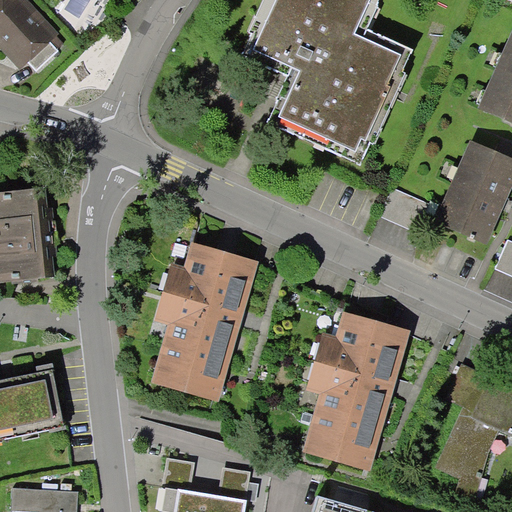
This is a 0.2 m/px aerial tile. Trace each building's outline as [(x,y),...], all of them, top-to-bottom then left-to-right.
[(11,0),(6,0),(2,4),(0,1),(0,55),(16,72),(21,67),(31,78),(53,58),(43,47),(49,41),(11,0)] [(376,0),(268,0),(242,57),(288,79),(268,123),(357,164),(408,54),(362,33),(376,0)] [(511,38),(481,110),(511,123),(511,38)] [(511,172),(511,169),(468,151),(435,227),(480,246),(511,172)] [(0,197),(0,290),(49,285),(47,262),(51,262),(46,216),(42,216),(40,194),(0,197)] [(427,212),(387,195),(376,221),(415,238),(427,212)] [(511,250),(503,247),(492,273),(511,281),(511,250)] [(167,272),(152,324),(168,328),(151,387),(213,404),(222,371),(241,303),(251,270),(189,252),(182,276),(167,272)] [(319,341),(304,393),(320,397),(303,456),(364,473),(374,440),(393,372),(402,339),(341,321),(334,346),(319,341)] [(434,472),(457,483),(452,499),(470,504),(485,458),(481,457),(492,433),(511,441),(511,396),(458,372),(450,390),(444,403),(462,411),(434,472)] [(0,385),(0,443),(58,431),(47,376),(0,385)] [(235,511),(242,476),(195,468),(192,484),(177,481),(171,511),(235,511)] [(7,511),(72,511),(74,497),(9,494),(7,511)] [(309,511),(348,511),(313,502),(309,511)]
